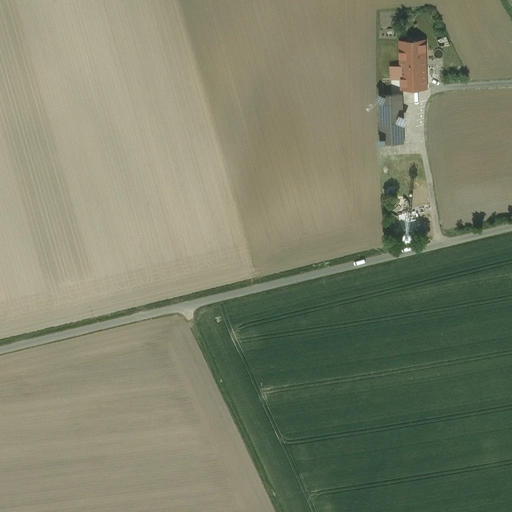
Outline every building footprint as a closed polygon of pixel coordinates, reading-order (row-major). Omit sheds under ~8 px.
[(407,28),(399,28),(399,36),(408,36),(407,28)] [(425,41),(400,42),(400,50),(393,51),(393,60),(400,60),(401,79),(401,89),(426,88),(427,88),(427,87),(426,87),(425,41)] [(445,47),(432,48),(433,59),(445,58),(445,47)] [(400,60),(393,60),(390,60),(391,79),(401,79),(400,60)] [(401,79),(391,79),(382,80),(383,95),(402,95),(401,89),(401,79)] [(403,143),(402,95),(383,95),(379,95),(381,144),(403,143)]
